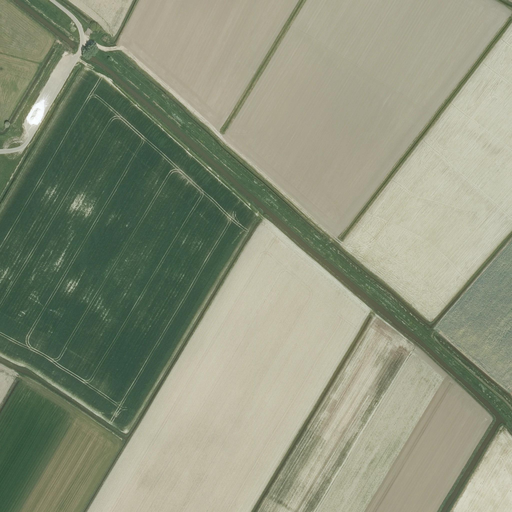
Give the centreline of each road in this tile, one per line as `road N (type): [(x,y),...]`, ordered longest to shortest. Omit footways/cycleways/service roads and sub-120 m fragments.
road 1 (track): [(103,47),(511,414)]
road 2 (track): [(103,47),(121,48),(425,310)]
road 3 (unclassified): [(0,151),(26,143),(78,55),(78,23),(52,0)]
